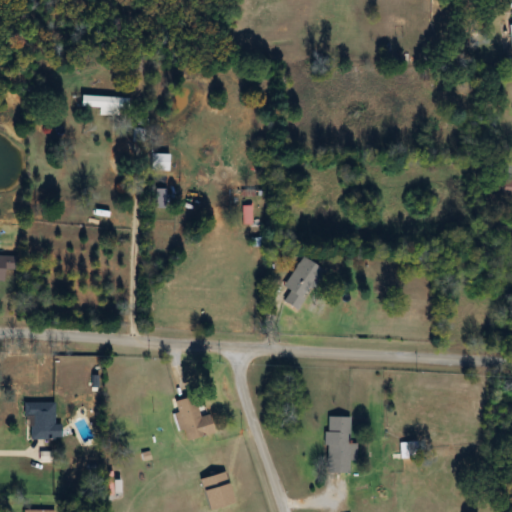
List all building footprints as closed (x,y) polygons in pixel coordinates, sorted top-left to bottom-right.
[(98,117),(128,118),(128,99),(80,97),(79,108),(98,109),(98,117)] [(148,172),(168,172),(168,155),(148,155),(148,172)] [(511,181),(492,181),(491,197),(511,197),(511,181)] [(2,271),(16,271),(16,258),(0,257),(0,280),(2,281),(2,271)] [(281,289),(287,292),(280,304),(296,312),(320,271),(299,259),(281,289)] [(211,435),(206,415),(198,418),(192,397),(172,402),(182,442),(211,435)] [(54,404),(24,404),(24,441),(54,441),(54,404)] [(354,461),(354,445),(349,445),(348,418),(324,418),(324,475),(346,474),(345,462),(354,461)]
